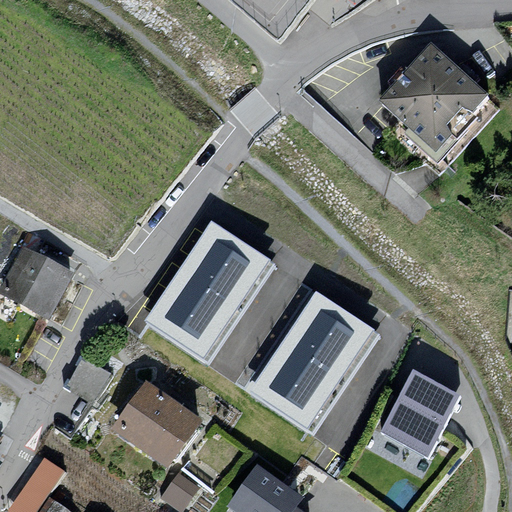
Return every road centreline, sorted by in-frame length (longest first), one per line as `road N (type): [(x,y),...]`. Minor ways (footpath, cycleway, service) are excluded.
road 1 (residential): [(295,72),(132,279)]
road 2 (residential): [(132,279),(72,349),(0,493)]
road 3 (residential): [(132,279),(0,202)]
road 4 (residential): [(405,14),(344,36),(295,72)]
